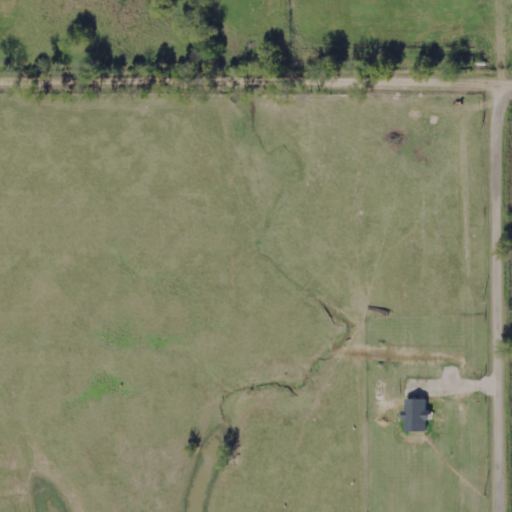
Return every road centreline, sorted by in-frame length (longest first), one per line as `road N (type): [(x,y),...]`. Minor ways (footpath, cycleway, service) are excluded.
road 1 (residential): [(0,86),(511,89)]
road 2 (residential): [(504,511),(507,89)]
